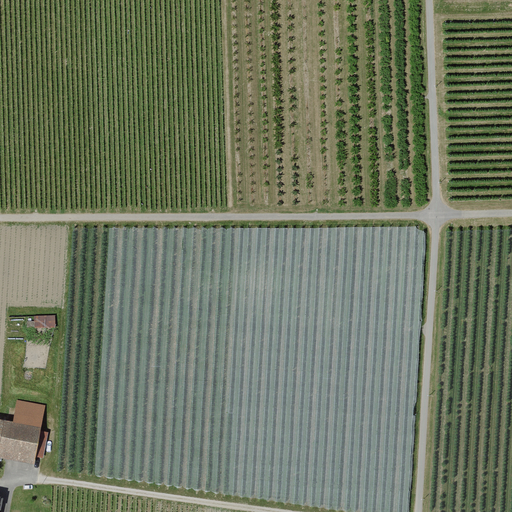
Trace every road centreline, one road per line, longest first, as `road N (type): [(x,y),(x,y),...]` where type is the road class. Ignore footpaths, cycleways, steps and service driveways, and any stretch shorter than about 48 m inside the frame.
road 1 (track): [(416,511),(436,215),(429,0)]
road 2 (track): [(511,213),(0,218)]
road 3 (track): [(0,487),(71,484),(276,511)]
